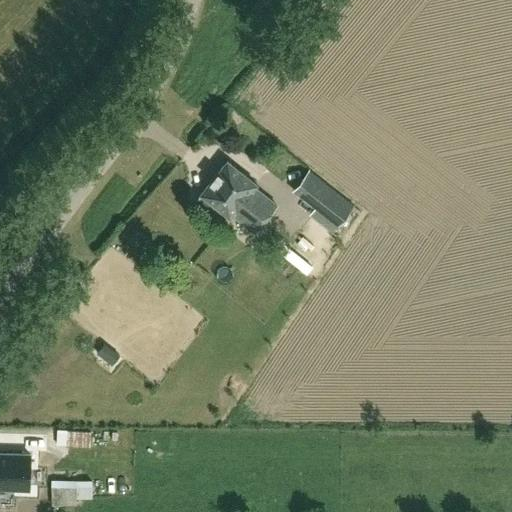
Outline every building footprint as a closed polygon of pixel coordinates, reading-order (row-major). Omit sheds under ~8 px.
[(230,218),(232,215),(254,233),(276,206),(254,188),(256,186),(227,162),(201,195),(230,218)] [(299,191),(321,209),(334,192),(312,175),(299,191)] [(57,446),(90,447),(90,437),(98,437),(99,432),(91,432),(91,431),(57,430),(57,446)] [(0,487),(28,489),(29,454),(0,453),(0,487)] [(88,475),(42,474),(42,497),(87,497),(88,475)]
